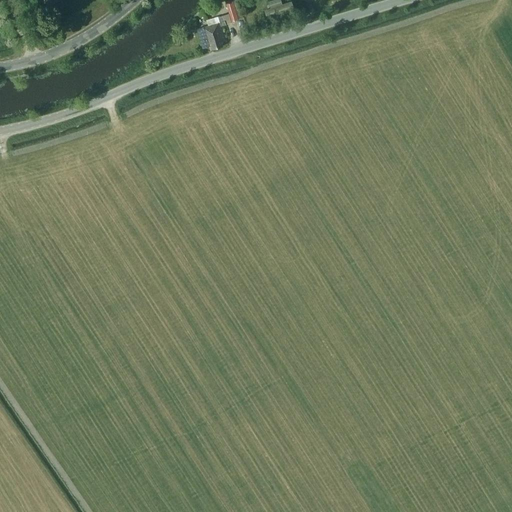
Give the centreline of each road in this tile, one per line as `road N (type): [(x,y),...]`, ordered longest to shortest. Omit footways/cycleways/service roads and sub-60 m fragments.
road 1 (unclassified): [(0,130),(408,0)]
road 2 (tertiary): [(0,67),(75,42),(135,0)]
